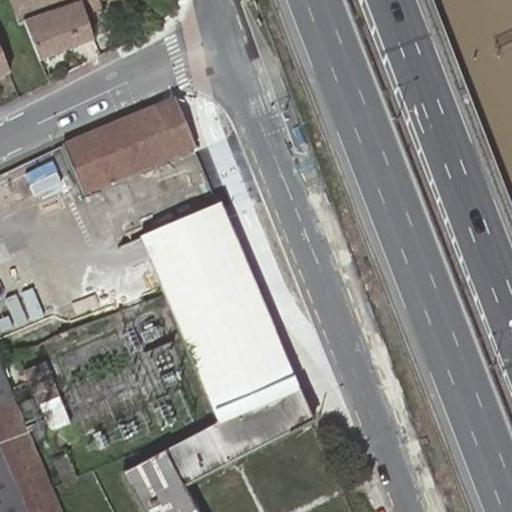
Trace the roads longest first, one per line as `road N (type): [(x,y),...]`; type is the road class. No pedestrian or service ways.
road 1 (primary): [(314,0),(511,508)]
road 2 (tertiary): [(231,43),(419,511)]
road 3 (primary): [(511,317),(391,0)]
road 4 (tertiary): [(0,143),(231,43)]
